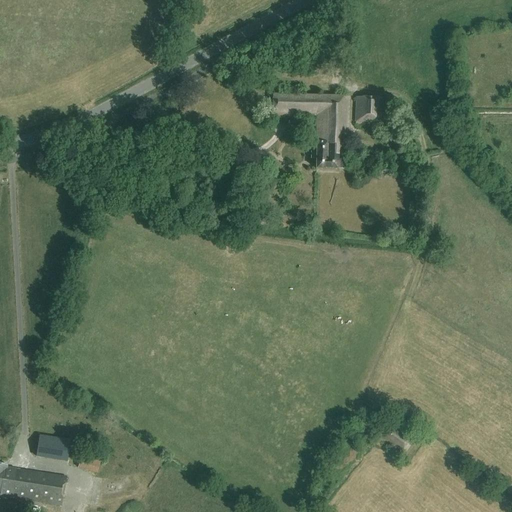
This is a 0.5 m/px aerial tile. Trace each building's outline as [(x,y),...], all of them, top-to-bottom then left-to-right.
[(316,142),(316,169),(345,169),(345,144),(348,144),(349,97),(273,95),(272,116),(307,117),(307,116),(317,116),(316,142)] [(371,123),(371,130),(382,131),(383,122),(382,122),(383,97),(356,97),(354,122),(371,123)] [(406,427),(412,431),(417,424),(411,419),(406,427)] [(386,440),(395,446),(396,445),(406,453),(415,440),(409,436),(407,439),(393,429),(386,440)] [(35,455),(66,460),(69,440),(38,435),(35,455)] [(6,467),(7,465),(0,464),(0,491),(1,491),(0,496),(62,506),(66,477),(6,467)] [(140,488),(113,491),(113,497),(141,494),(140,488)]
